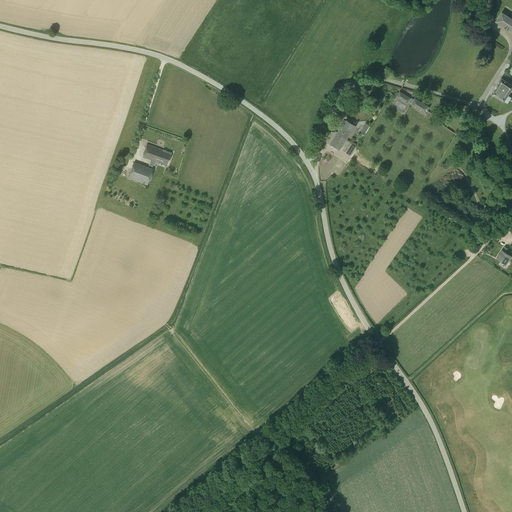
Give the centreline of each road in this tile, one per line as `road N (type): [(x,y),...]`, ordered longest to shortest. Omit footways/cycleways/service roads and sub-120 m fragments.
road 1 (track): [(191,511),(473,256)]
road 2 (tertiary): [(464,511),(425,410),(348,291),(318,187)]
road 3 (tertiary): [(306,161),(271,122),(189,69),(133,49),(0,27)]
road 4 (unclassified): [(478,104),(357,78),(332,103),(316,156)]
road 5 (unclassified): [(500,0),(489,22),(510,39),(511,50),(478,104)]
